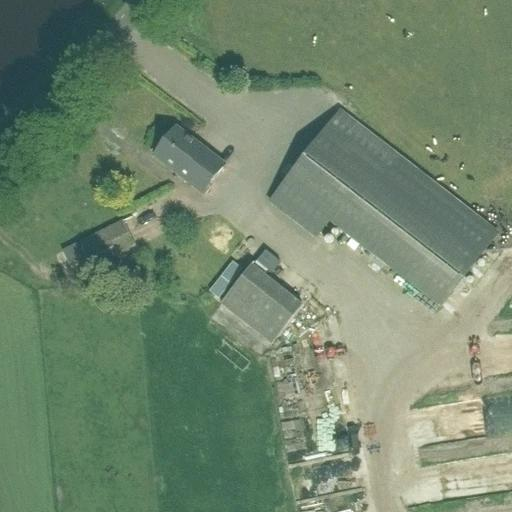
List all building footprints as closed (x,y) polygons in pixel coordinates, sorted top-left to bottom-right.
[(497,236),(339,114),(270,203),(317,239),(330,222),(441,308),(497,236)] [(225,167),(176,130),(165,144),(162,141),(152,153),(156,156),(155,157),(203,195),(225,167)] [(134,246),(122,222),(63,252),(79,285),(121,263),(117,255),(134,246)] [(305,307),(254,265),(221,304),(273,347),(280,338),(289,345),(302,329),(293,322),(305,307)] [(511,405),(469,408),(470,431),(511,428),(511,405)] [(313,432),(313,450),(334,450),(334,432),(313,432)] [(298,487),(300,509),(332,507),(330,485),(298,487)]
